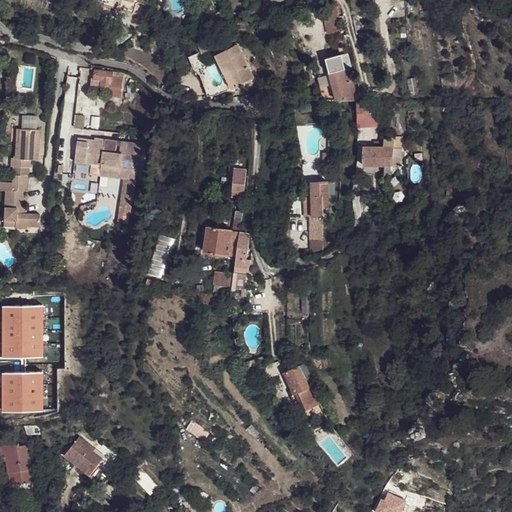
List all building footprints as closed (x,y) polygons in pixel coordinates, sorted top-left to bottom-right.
[(132,12),(135,1),(133,1),(130,0),(103,0),(104,0),(103,3),(132,12)] [(325,34),(344,30),(340,16),(337,17),(335,10),(335,6),(328,7),(320,9),(325,34)] [(209,51),(204,40),(195,44),(199,55),(209,51)] [(253,76),(237,42),(215,52),(231,86),(253,76)] [(324,58),(327,72),(337,69),(342,68),(339,54),(324,58)] [(353,101),(345,67),(342,68),(337,69),(341,81),(347,84),(350,96),(351,100),(353,101)] [(115,73),(93,69),(92,78),(90,78),(89,87),(98,89),(99,85),(107,87),(106,96),(117,97),(120,78),(115,77),(115,73)] [(333,100),(340,98),(350,96),(347,84),(341,81),(337,69),(327,72),(327,75),(330,85),(333,100)] [(330,85),(327,75),(316,78),(318,88),(330,85)] [(354,102),(354,111),(364,110),(368,110),(367,101),(354,102)] [(355,126),(364,125),(364,113),(364,110),(354,111),(355,126)] [(37,130),(17,129),(17,142),(13,142),(13,159),(9,159),(9,166),(10,167),(27,168),(28,168),(28,160),(36,161),(37,130)] [(382,142),(382,149),(389,150),(390,142),(382,142)] [(102,146),(76,143),(73,164),(89,166),(99,167),(98,177),(116,179),(116,174),(125,175),(134,176),(138,145),(124,143),(123,149),(117,149),(117,154),(116,158),(111,157),(112,153),(101,152),(102,146)] [(387,167),(389,150),(382,149),(362,149),(361,168),(387,167)] [(326,176),(326,154),(320,154),(320,162),(317,162),(317,176),(326,176)] [(227,184),(233,184),(235,164),(229,163),(227,184)] [(27,168),(10,167),(10,182),(26,183),(27,168)] [(243,198),(246,176),(236,175),(235,197),(243,198)] [(0,181),(0,190),(3,190),(1,221),(14,222),(14,227),(38,228),(38,214),(24,213),(21,213),(21,208),(22,192),(25,192),(26,183),(10,182),(0,181)] [(324,185),(309,186),(309,200),(302,199),(303,220),(308,220),(321,220),(321,211),(321,204),(325,204),(324,185)] [(129,211),(122,210),(120,225),(127,226),(129,211)] [(321,251),(321,220),(308,220),(309,256),(321,251)] [(200,252),(225,256),(227,229),(204,227),(200,252)] [(233,257),(236,232),(236,230),(227,229),(225,256),(233,257)] [(166,277),(174,235),(157,232),(149,274),(166,277)] [(247,235),(236,232),(233,257),(231,267),(242,268),(241,272),(246,272),(248,260),(244,260),(247,235)] [(211,286),(221,288),(226,287),(228,274),(213,272),(211,286)] [(115,278),(104,277),(104,288),(115,289),(115,278)] [(302,313),(312,313),(312,286),(303,287),(302,313)] [(284,374),(294,394),(298,392),(305,389),(296,368),(284,374)] [(307,410),(317,404),(308,388),(305,389),(298,392),(307,410)] [(95,447),(79,435),(64,454),(89,474),(102,457),(93,450),(95,447)] [(0,446),(1,456),(7,456),(8,460),(9,472),(35,469),(32,447),(26,448),(26,445),(19,445),(18,443),(0,445),(0,446)] [(402,478),(407,472),(398,467),(391,478),(398,483),(402,478)] [(36,475),(35,469),(9,472),(10,479),(10,483),(37,480),(36,475)] [(139,469),(131,476),(148,495),(156,488),(139,469)] [(373,511),(375,511),(384,511),(393,495),(385,492),(382,500),(379,498),(373,511)] [(397,511),(403,500),(393,495),(384,511),(397,511)]
